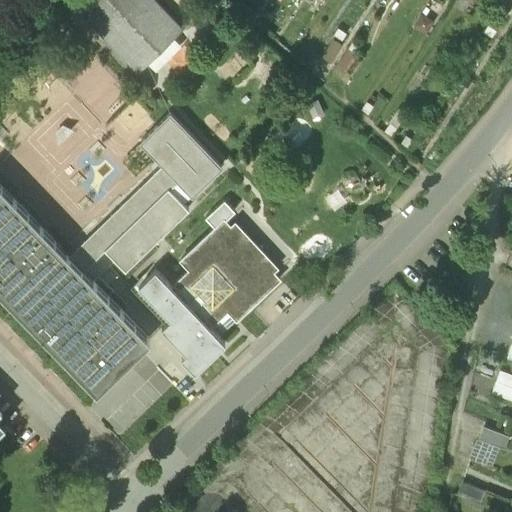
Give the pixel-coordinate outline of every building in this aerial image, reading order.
[(181,24),(157,0),(89,0),(81,9),(138,67),(181,24)] [(331,33),(320,50),(342,64),(353,47),(331,33)] [(223,162),(171,109),(141,138),(162,160),(169,167),(161,176),(168,183),(169,185),(177,177),(193,192),(223,162)] [(162,160),(67,252),(82,267),(104,244),(168,183),(161,176),(169,167),(162,160)] [(67,252),(0,181),(0,288),(95,387),(148,336),(82,267),(67,252)] [(168,183),(104,244),(126,266),(189,204),(169,185),(168,183)] [(215,225),(180,258),(189,267),(175,281),(176,282),(173,286),(155,267),(138,283),(170,316),(161,325),(186,350),(181,355),(194,369),(225,340),(208,322),(211,319),(213,320),(227,306),(236,316),(279,275),(263,257),(267,253),(245,230),(240,234),(225,217),(235,208),(224,197),(205,215),(215,225)] [(511,368),(501,364),(497,375),(511,380),(511,368)] [(511,380),(497,375),(492,387),(511,394),(511,380)] [(510,429),(485,419),(480,431),(505,441),(510,429)]
